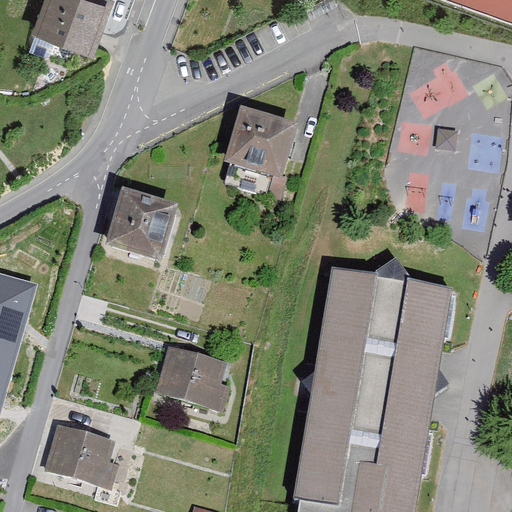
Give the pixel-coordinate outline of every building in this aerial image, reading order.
[(84,59),(102,9),(77,0),(44,0),(30,39),(84,59)] [(287,124),(232,110),(218,164),(272,178),(287,124)] [(167,205),(115,190),(98,246),(151,261),(167,205)] [(369,275),(325,267),(283,511),(414,511),(427,424),(431,404),(447,394),(436,373),(437,360),(451,355),(458,298),(451,287),(404,280),(390,261),(369,275)] [(0,409),(35,287),(0,276),(0,409)] [(221,366),(165,350),(153,395),(218,413),(224,389),(215,387),(221,366)] [(116,442),(58,426),(45,472),(112,491),(119,466),(110,463),(116,442)]
